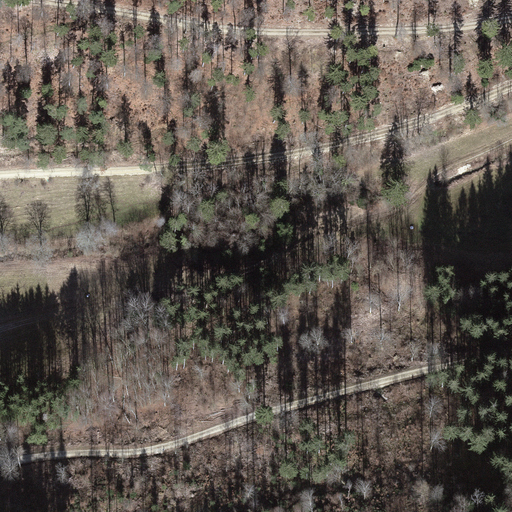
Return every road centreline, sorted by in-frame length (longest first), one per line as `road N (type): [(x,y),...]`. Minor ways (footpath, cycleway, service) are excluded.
road 1 (track): [(511,135),(300,255),(0,332)]
road 2 (track): [(511,352),(352,386),(180,441),(0,464)]
road 3 (track): [(511,85),(319,149),(219,164),(0,176)]
road 4 (track): [(511,19),(346,33),(246,31),(70,0)]
road 5 (track): [(119,8),(0,39)]
